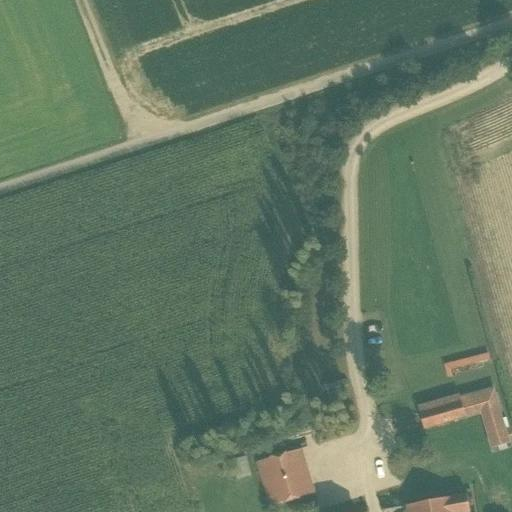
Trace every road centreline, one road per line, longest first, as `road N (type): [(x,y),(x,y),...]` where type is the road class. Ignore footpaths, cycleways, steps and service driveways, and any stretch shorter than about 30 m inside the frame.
road 1 (unclassified): [(0,190),(511,22)]
road 2 (track): [(511,59),(476,84),(387,120),(360,139),(350,166),(352,362),(382,462)]
road 3 (track): [(80,0),(138,145)]
